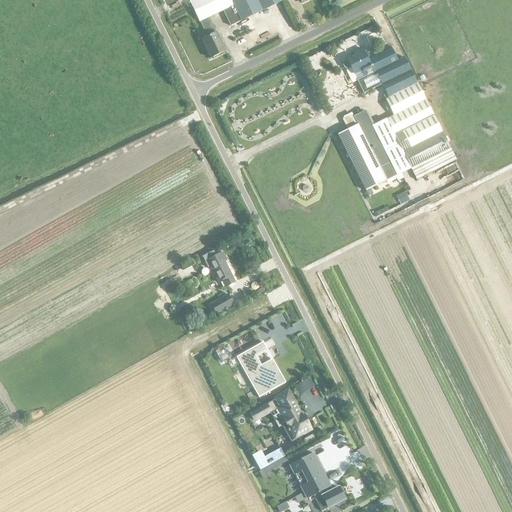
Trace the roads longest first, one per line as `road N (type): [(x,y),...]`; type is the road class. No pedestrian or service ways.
road 1 (unclassified): [(403,511),(193,91)]
road 2 (unclassified): [(193,91),(384,0)]
